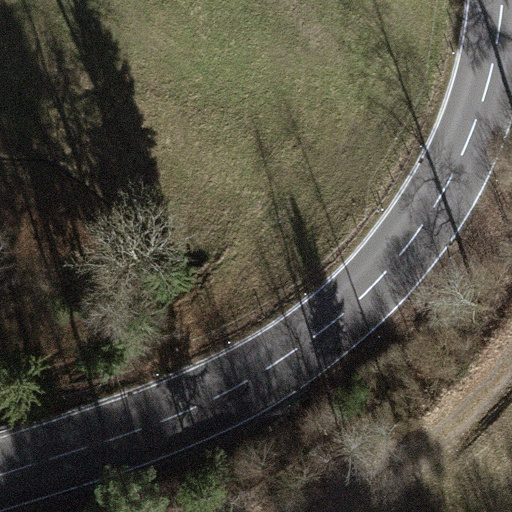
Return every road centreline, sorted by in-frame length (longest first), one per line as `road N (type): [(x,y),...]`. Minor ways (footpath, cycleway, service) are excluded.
road 1 (secondary): [(0,476),(200,406),(310,343),(364,295),(400,255),(466,151),(493,71),(504,0)]
road 2 (track): [(511,362),(486,402),(395,477),(322,511)]
